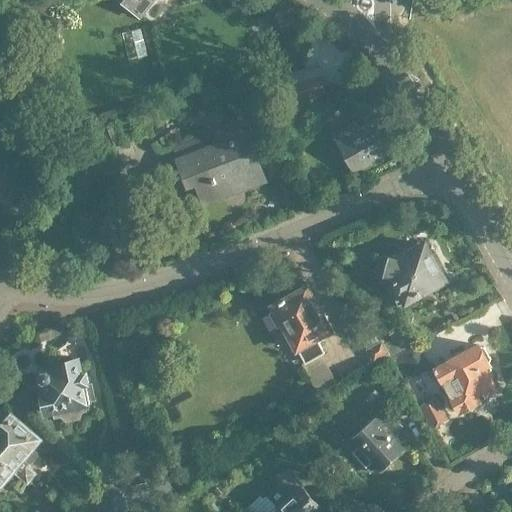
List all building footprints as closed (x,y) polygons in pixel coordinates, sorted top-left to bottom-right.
[(117,0),(138,17),(152,0),(117,0)] [(300,84),(304,99),(326,93),(322,78),(300,84)] [(187,186),(196,182),(204,202),(249,185),(246,177),(263,170),(243,118),(214,129),(215,131),(174,147),(178,156),(177,156),(187,186)] [(360,119),(335,133),(356,172),(396,149),(394,145),(398,142),(399,139),(400,138),(400,136),(400,133),(399,128),(396,125),(393,123),(391,122),(388,122),(385,122),(382,123),(380,120),(364,129),(360,119)] [(377,269),(378,273),(384,275),(384,276),(385,276),(384,279),(399,305),(403,303),(404,303),(446,280),(431,253),(432,251),(429,246),(426,245),(425,244),(422,243),(416,246),(416,249),(400,258),(391,255),(391,256),(384,254),(379,257),(377,269)] [(308,287),(305,289),(303,286),(292,292),(294,295),(286,299),(286,298),(280,302),(280,303),(275,305),(277,309),(271,313),(279,327),(281,325),(297,353),(300,351),(307,362),(302,364),(317,391),(337,380),(322,353),(325,352),(319,341),(335,332),(324,313),(320,306),(318,307),(308,287)] [(383,340),(382,340),(390,353),(391,356),(394,354),(420,339),(408,318),(399,323),(396,317),(385,323),(388,329),(393,338),(385,343),(383,340)] [(420,339),(394,354),(405,374),(431,360),(420,339)] [(390,353),(382,340),(366,349),(370,357),(374,362),(390,353)] [(445,385),(460,412),(487,398),(486,397),(497,391),(493,385),(495,384),(493,379),(494,374),(492,370),(493,369),(490,364),(492,358),(485,346),(480,344),(479,344),(430,371),(439,387),(443,385),(444,386),(445,385)] [(89,408),(92,407),(88,385),(90,384),(87,371),(82,372),(79,359),(65,362),(66,367),(49,371),(45,369),(39,378),(43,380),(45,389),(41,390),(47,415),(53,414),(54,419),(61,417),(65,423),(81,419),(83,412),(90,411),(89,408)] [(399,398),(385,382),(377,390),(376,389),(367,398),(377,409),(387,400),(391,405),(399,398)] [(449,420),(436,396),(419,405),(433,429),(449,420)] [(20,474),(30,483),(39,473),(29,464),(30,463),(26,460),(43,440),(10,412),(9,414),(1,407),(0,407),(0,456),(15,469),(16,468),(19,471),(16,474),(18,476),(20,474)] [(352,450),(372,471),(382,462),(386,466),(406,447),(396,438),(404,426),(390,418),(385,423),(378,414),(351,439),(357,445),(352,450)] [(44,444),(61,462),(70,454),(53,436),(44,444)] [(15,469),(0,456),(0,490),(15,473),(29,485),(30,483),(20,474),(18,476),(16,474),(19,471),(16,468),(15,469)] [(324,475),(345,496),(354,488),(334,466),(324,475)] [(283,511),(319,511),(324,508),(290,472),(267,493),(277,505),(283,511)] [(123,487),(128,511),(150,511),(179,496),(166,478),(123,487)] [(128,511),(123,487),(106,490),(106,493),(101,489),(85,511),(87,511),(128,511)]
